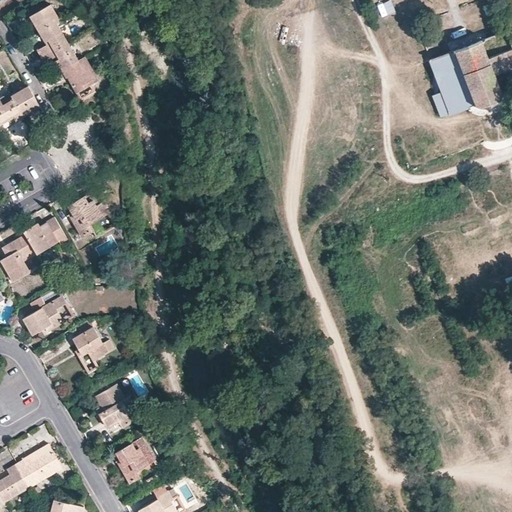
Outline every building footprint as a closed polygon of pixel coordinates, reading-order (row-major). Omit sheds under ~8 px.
[(40,31),(57,22),(60,20),(51,3),(31,15),(40,31)] [(468,17),(473,32),(487,28),(483,13),(468,17)] [(57,22),(40,31),(45,41),(48,39),(50,42),(47,44),(37,50),(40,55),(67,39),(57,22)] [(447,43),(461,37),(455,22),(441,28),(447,43)] [(79,59),(67,39),(40,55),(44,62),(54,57),(57,55),(59,58),(56,60),(61,69),(79,59)] [(499,107),(505,101),(495,75),(511,68),(511,49),(489,59),(484,45),(457,56),(480,111),(487,112),(493,110),(499,107)] [(85,55),(79,59),(61,69),(66,77),(68,76),(76,91),(98,80),(96,76),(97,76),(85,55)] [(40,105),(28,84),(12,94),(14,97),(24,114),(40,105)] [(12,94),(10,91),(1,97),(4,102),(14,97),(12,94)] [(4,102),(1,97),(0,97),(0,121),(1,123),(14,115),(17,119),(24,114),(14,97),(4,102)] [(85,194),(68,204),(73,212),(69,214),(83,237),(95,230),(90,222),(109,211),(103,201),(105,199),(98,187),(85,195),(85,194)] [(500,211),(487,216),(492,230),(506,225),(500,211)] [(34,224),(24,230),(36,252),(65,236),(55,217),(40,225),(36,227),(34,224)] [(463,252),(477,245),(469,230),(456,236),(463,252)] [(25,233),(8,242),(14,252),(8,256),(1,259),(13,281),(31,271),(24,260),(37,253),(36,252),(25,233)] [(14,252),(8,242),(2,246),(8,256),(14,252)] [(469,264),(475,278),(489,271),(483,257),(469,264)] [(67,301),(62,294),(43,305),(44,306),(24,317),(32,333),(45,326),(48,331),(64,321),(56,308),(67,301)] [(103,342),(93,325),(74,337),(80,348),(83,353),(83,354),(89,351),(94,359),(96,358),(114,347),(110,338),(103,342)] [(438,361),(453,358),(450,344),(435,347),(438,361)] [(96,395),(101,405),(104,410),(99,412),(108,427),(119,420),(123,426),(134,420),(126,406),(133,402),(129,396),(125,397),(117,383),(96,395)] [(425,393),(430,408),(443,403),(439,389),(425,393)] [(175,429),(171,422),(164,425),(168,433),(175,429)] [(438,427),(443,441),(457,436),(451,422),(438,427)] [(116,452),(120,458),(123,462),(119,464),(130,483),(141,476),(138,470),(155,459),(142,436),(116,452)] [(48,443),(16,462),(19,467),(51,448),(48,443)] [(51,448),(19,467),(31,486),(62,467),(51,448)] [(19,467),(16,462),(6,468),(9,473),(19,467)] [(19,467),(9,473),(0,478),(0,493),(5,501),(31,486),(19,467)] [(173,488),(169,490),(173,497),(177,494),(173,488)] [(173,497),(169,490),(169,489),(167,491),(167,492),(158,497),(158,498),(139,509),(140,511),(177,511),(171,500),(174,499),(173,497)] [(50,511),(71,511),(72,511),(73,511),(82,511),(84,506),(54,499),(50,511)]
